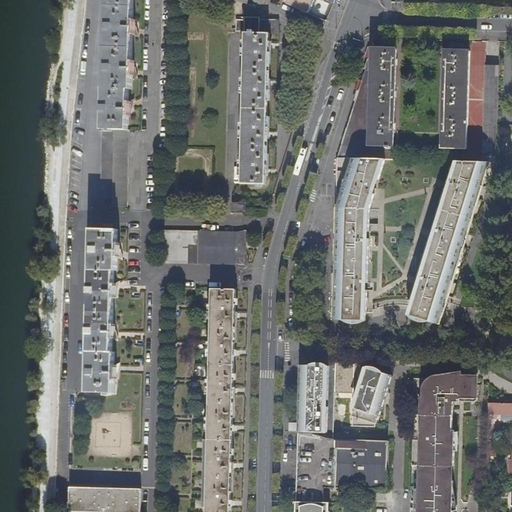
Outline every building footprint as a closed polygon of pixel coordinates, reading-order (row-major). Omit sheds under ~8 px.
[(105,89),(101,207),(126,208),(129,90),(132,90),(133,0),(109,0),(107,89),(105,89)] [(286,0),(285,4),(308,13),(313,0),(286,0)] [(313,0),(308,13),(327,21),(336,0),(313,0)] [(245,34),(242,184),(266,185),(269,31),(277,30),(278,21),(236,21),(236,32),(246,33),(246,34),(245,34)] [(373,49),(338,158),(386,160),(394,160),(397,49),(373,49)] [(446,50),(443,147),(467,148),(470,51),(446,50)] [(486,65),(483,163),(487,163),(496,163),(497,155),(497,124),(499,65),(486,65)] [(338,158),(334,312),(337,312),(337,320),(347,320),(357,320),(358,321),(367,321),(368,291),(365,290),(366,284),(368,283),(370,239),(367,239),(367,232),(370,232),(371,209),(386,160),(338,158)] [(418,286),(415,293),(444,302),(487,163),(483,163),(456,162),(449,183),(452,184),(450,191),(447,190),(434,232),(437,232),(435,239),(432,238),(420,279),(422,280),(420,287),(418,286)] [(233,203),(233,212),(246,212),(246,203),(233,203)] [(90,230),(86,394),(113,394),(114,353),(112,353),(114,272),(117,271),(118,230),(90,230)] [(161,231),(160,262),(244,264),(245,233),(161,231)] [(212,289),(206,511),(230,511),(236,289),(212,289)] [(415,293),(409,315),(418,318),(418,317),(429,320),(428,321),(437,324),(444,302),(415,293)] [(305,368),(303,432),(309,432),(328,439),(334,439),(336,393),(354,394),(353,426),(376,427),(376,424),(378,423),(393,376),(389,374),(385,373),(380,371),(376,369),(370,367),(363,366),(357,364),(352,363),(346,363),(342,363),(331,363),(324,363),(320,364),(316,365),(312,365),(310,366),(308,366),(305,368)] [(301,365),(299,432),(302,432),(303,432),(305,368),(308,366),(310,366),(312,365),(301,365)] [(418,487),(417,511),(452,511),(453,481),(451,481),(452,467),(454,467),(454,445),(450,444),(450,438),(453,438),(453,430),(454,402),(461,402),(461,399),(475,399),(476,375),(462,375),(461,372),(456,373),(447,374),(440,375),(440,379),(429,379),(427,380),(426,381),(425,383),(424,384),(423,386),(422,389),(422,392),(422,396),(422,400),(422,408),(426,408),(426,422),(421,422),(420,459),(424,459),(424,473),(420,472),(420,486),(418,487)] [(511,403),(489,403),(488,441),(494,441),(496,441),(497,413),(511,413),(511,403)] [(302,446),(300,502),(325,502),(325,487),(387,489),(389,440),(334,439),(328,439),(309,432),(303,432),(302,432),(302,446)] [(69,488),(69,503),(67,503),(66,510),(69,510),(68,511),(138,511),(139,490),(69,488)] [(327,511),(328,503),(325,502),(300,502),(300,501),(299,511),(327,511)]
